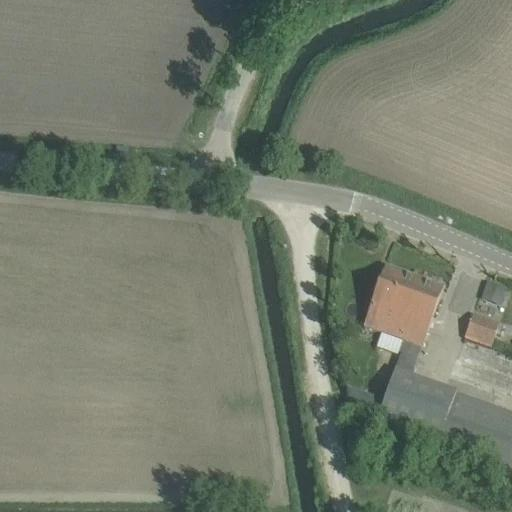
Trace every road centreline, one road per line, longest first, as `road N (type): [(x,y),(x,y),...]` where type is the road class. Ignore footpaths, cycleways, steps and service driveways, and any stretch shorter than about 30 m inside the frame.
road 1 (track): [(286,190),(343,511)]
road 2 (unclassified): [(511,257),(416,216),(213,182)]
road 3 (unclassified): [(213,182),(0,165)]
road 4 (unclassified): [(213,182),(235,84),(298,0)]
